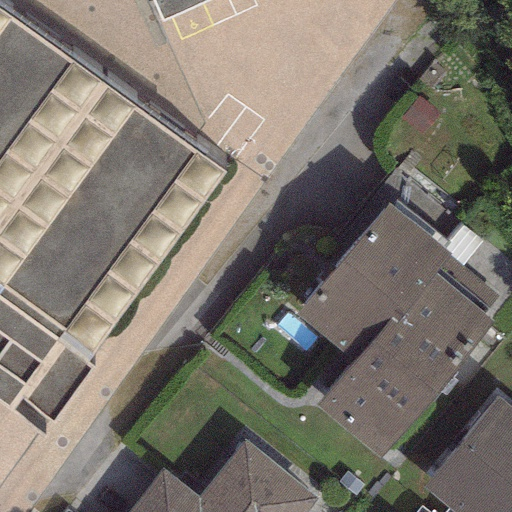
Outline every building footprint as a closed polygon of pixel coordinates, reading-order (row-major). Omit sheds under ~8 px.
[(121,0),(135,31),(206,0),(121,0)] [(0,386),(46,420),(219,179),(0,21),(0,386)] [(500,326),(375,222),(289,324),(346,372),(307,418),(375,475),(500,326)] [(511,511),(511,390),(493,376),(422,466),(479,511),(511,511)] [(287,511),(314,477),(239,423),(196,480),(159,453),(115,511),(287,511)]
